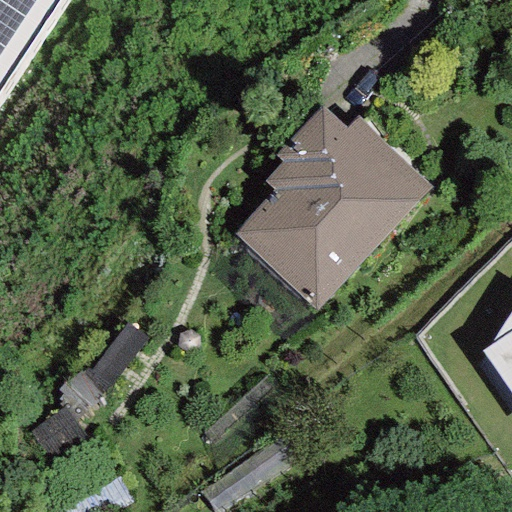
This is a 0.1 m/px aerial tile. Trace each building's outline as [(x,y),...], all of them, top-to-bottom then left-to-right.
[(0,0),(0,94),(62,0),(0,0)] [(315,304),(410,205),(322,121),(285,159),(294,167),(276,186),(286,196),(246,238),(315,304)] [(511,307),(483,351),(511,404),(511,307)] [(110,390),(147,340),(128,326),(91,375),(110,390)] [(54,467),(90,443),(66,408),(30,432),(54,467)] [(213,511),(224,511),(298,457),(280,433),(199,494),(213,511)] [(103,511),(127,499),(118,481),(62,511),(103,511)]
